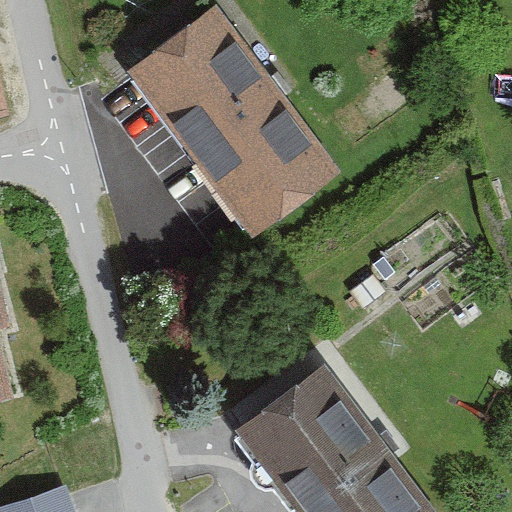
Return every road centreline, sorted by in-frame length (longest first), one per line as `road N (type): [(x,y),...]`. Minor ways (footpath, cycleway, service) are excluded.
road 1 (residential): [(155,511),(62,143)]
road 2 (residential): [(62,143),(27,0)]
